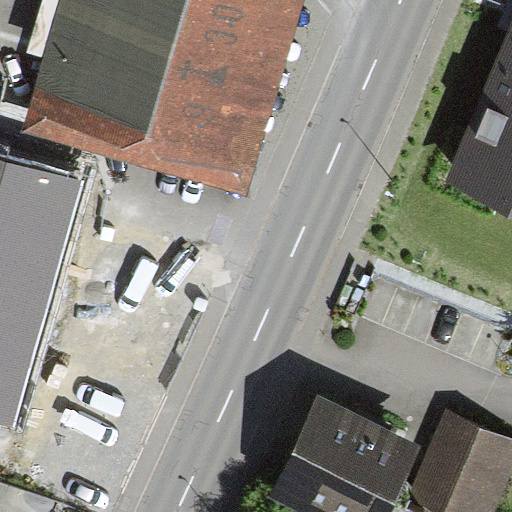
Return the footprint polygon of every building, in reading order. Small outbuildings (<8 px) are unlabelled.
[(300,0),(62,0),(23,129),(241,195),(300,0)] [(511,31),(449,176),(511,203),(511,31)] [(0,164),(0,424),(9,427),(79,188),(0,164)] [(319,385),(273,486),(321,511),(426,511),(405,503),(411,489),(398,483),(419,437),(319,385)] [(497,511),(511,478),(511,438),(444,411),(411,489),(405,503),(426,511),(497,511)]
